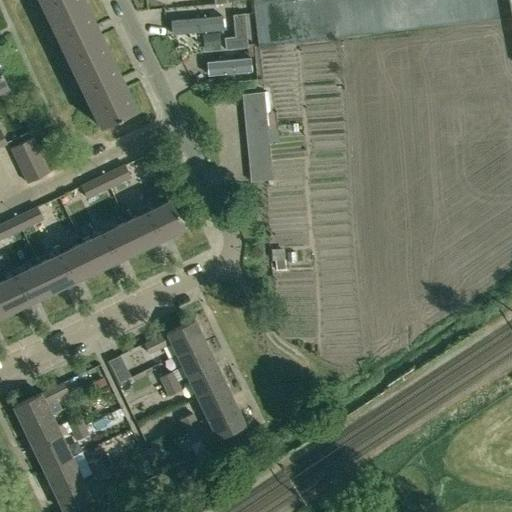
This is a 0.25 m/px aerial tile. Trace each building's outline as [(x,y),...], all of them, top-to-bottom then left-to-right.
[(83,0),(39,0),(50,21),(85,4),(83,0)] [(85,4),(50,21),(77,76),(112,60),(85,4)] [(235,36),(224,37),(225,49),(248,47),(244,13),(233,14),(235,36)] [(222,15),(172,20),(174,34),(223,29),(222,15)] [(205,51),(221,50),(219,32),(212,33),(203,34),(203,35),(205,51)] [(251,59),(208,63),(209,77),(252,73),(251,59)] [(112,60),(77,76),(101,126),(136,109),(112,60)] [(264,92),(242,94),(243,106),(265,104),(264,92)] [(265,104),(243,106),(244,119),(266,117),(265,104)] [(266,117),(244,119),(245,131),(267,129),(266,117)] [(278,141),(277,128),(268,129),(269,142),(278,141)] [(267,129),(245,131),(246,144),(269,142),(267,129)] [(32,138),(11,148),(16,159),(38,149),(32,138)] [(269,142),(246,144),(248,156),(270,154),(269,142)] [(38,149),(16,159),(21,171),(43,160),(38,149)] [(270,154),(248,156),(249,169),(271,167),(270,154)] [(43,160),(21,171),(27,182),(49,171),(43,160)] [(125,164),(103,175),(109,187),(130,177),(125,164)] [(271,167),(249,169),(250,181),(272,179),(271,167)] [(103,175),(81,185),(87,198),(109,187),(103,175)] [(171,199),(126,221),(139,248),(152,242),(153,246),(171,237),(169,233),(184,227),(171,199)] [(37,206),(15,217),(21,229),(43,218),(37,206)] [(15,217),(0,224),(0,239),(21,229),(15,217)] [(126,221),(82,242),(95,269),(108,263),(109,267),(127,258),(125,255),(139,248),(126,221)] [(82,242),(37,263),(50,291),(63,285),(65,288),(83,279),(81,276),(95,269),(82,242)] [(37,263),(0,281),(0,297),(7,311),(20,305),(21,309),(39,300),(37,297),(50,291),(37,263)] [(194,319),(144,343),(148,352),(171,341),(177,353),(204,340),(194,319)] [(204,340),(177,353),(187,375),(214,362),(204,340)] [(120,354),(108,360),(119,382),(130,377),(120,354)] [(214,362),(187,375),(198,396),(224,383),(214,362)] [(164,387),(176,381),(172,371),(160,377),(164,387)] [(181,390),(176,381),(164,387),(169,396),(181,390)] [(63,382),(13,406),(24,427),(51,414),(45,402),(68,391),(63,382)] [(224,383),(198,396),(208,416),(235,404),(224,383)] [(100,392),(98,393),(101,399),(104,404),(114,399),(108,388),(100,392)] [(245,426),(235,404),(208,416),(218,438),(245,426)] [(120,409),(111,413),(114,420),(123,416),(120,409)] [(192,413),(180,418),(185,428),(197,422),(192,413)] [(34,449),(61,436),(51,414),(24,427),(34,449)] [(67,420),(72,430),(84,425),(79,415),(67,420)] [(201,431),(197,422),(185,428),(189,437),(201,431)] [(84,425),(72,430),(76,439),(88,433),(84,425)] [(34,449),(44,469),(71,456),(67,448),(61,436),(34,449)] [(144,447),(151,461),(163,455),(156,441),(144,447)] [(83,451),(71,456),(44,469),(55,491),(82,478),(92,473),(87,463),(89,462),(83,451)] [(109,477),(104,467),(92,473),(97,483),(109,477)] [(86,487),(82,478),(55,491),(65,511),(92,498),(86,487)]
